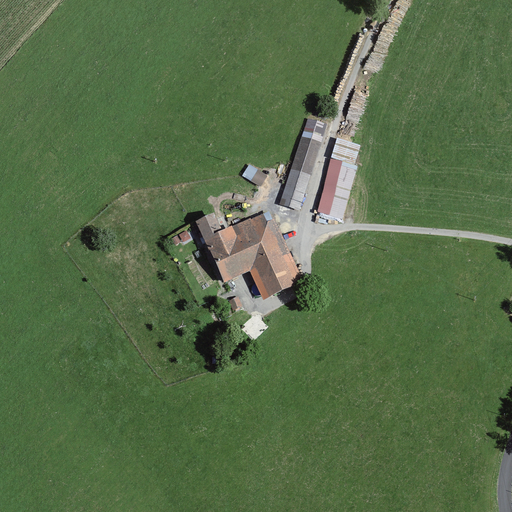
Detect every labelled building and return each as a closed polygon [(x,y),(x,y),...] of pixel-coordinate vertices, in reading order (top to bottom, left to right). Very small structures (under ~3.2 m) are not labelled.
[(343,92),(362,42),(356,39),(336,89),(343,92)] [(328,126),(307,119),(280,205),(301,212),(328,126)] [(360,145),(337,139),(318,212),(344,219),(358,167),(354,167),(360,145)] [(268,176),(250,166),(243,178),(261,188),(268,176)] [(212,214),(196,222),(225,284),(250,272),(263,301),(303,283),(273,220),(267,223),(262,213),(221,233),(212,214)] [(187,232),(180,235),(184,243),(191,239),(187,232)] [(177,237),(172,240),(176,246),(180,243),(177,237)] [(238,298),(229,302),(234,312),(243,308),(238,298)]
